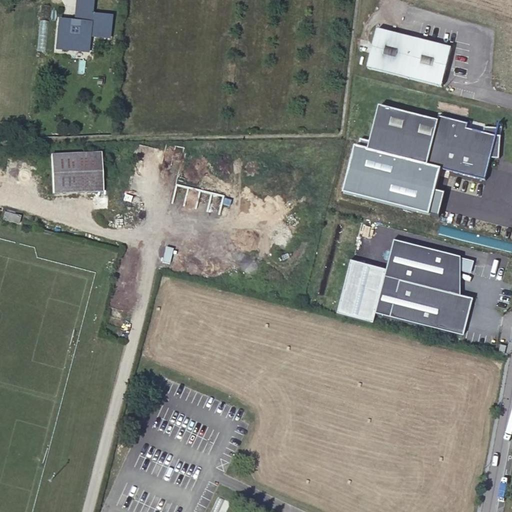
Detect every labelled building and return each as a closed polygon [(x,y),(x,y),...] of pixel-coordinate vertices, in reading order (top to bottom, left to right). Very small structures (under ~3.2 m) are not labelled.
[(93,0),(77,0),(76,22),(59,21),(57,48),(89,51),(90,35),(110,37),(112,17),(92,14),(93,0)] [(377,36),(368,75),(443,91),(451,52),(377,36)] [(471,133),(472,128),(442,122),(441,127),(382,114),(372,159),(491,185),(495,162),(503,162),(504,140),(500,140),(501,132),(500,132),(487,132),(487,137),(471,133)] [(102,154),(52,156),(52,193),(104,192),(102,154)] [(45,223),(29,219),(27,227),(43,231),(45,223)] [(457,259),(391,242),(383,272),(347,263),(336,306),(460,338),(470,301),(448,295),(457,259)]
